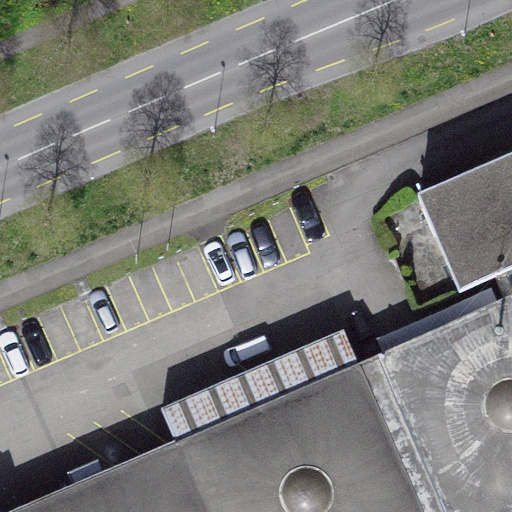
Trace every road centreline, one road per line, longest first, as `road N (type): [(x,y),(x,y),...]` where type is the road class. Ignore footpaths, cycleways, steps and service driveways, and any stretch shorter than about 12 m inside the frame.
road 1 (primary): [(0,172),(398,0)]
road 2 (unknown): [(0,423),(338,288)]
